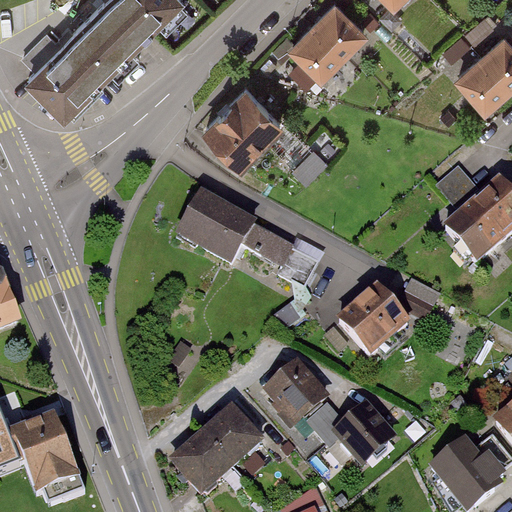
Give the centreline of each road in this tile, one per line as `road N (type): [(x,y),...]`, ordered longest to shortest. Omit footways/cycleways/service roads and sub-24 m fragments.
road 1 (primary): [(140,511),(22,207)]
road 2 (residential): [(22,207),(140,122),(266,0)]
